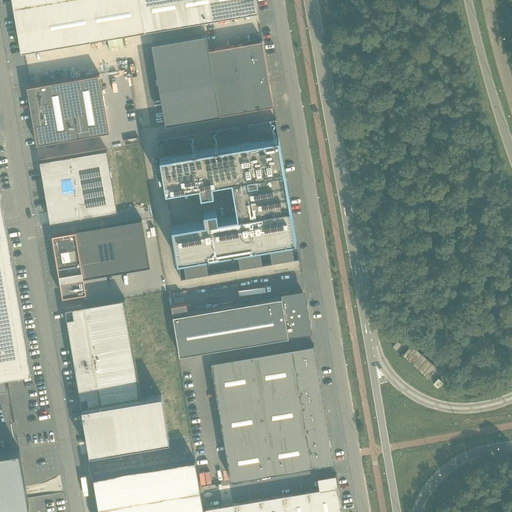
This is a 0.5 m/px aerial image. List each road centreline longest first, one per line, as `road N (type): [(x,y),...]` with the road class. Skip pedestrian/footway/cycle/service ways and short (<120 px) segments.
road 1 (unclassified): [(362,511),(277,0)]
road 2 (unclassified): [(76,511),(0,63)]
road 3 (secondary): [(311,0),(367,344)]
road 4 (unknown): [(332,334),(205,360),(220,474)]
road 5 (secondary): [(367,344),(399,389),(432,407),(463,413),(511,400)]
road 6 (secondary): [(367,344),(396,511)]
road 7 (secondary): [(511,159),(467,0)]
road 8 (secondary): [(511,449),(467,456),(440,473),(416,511)]
